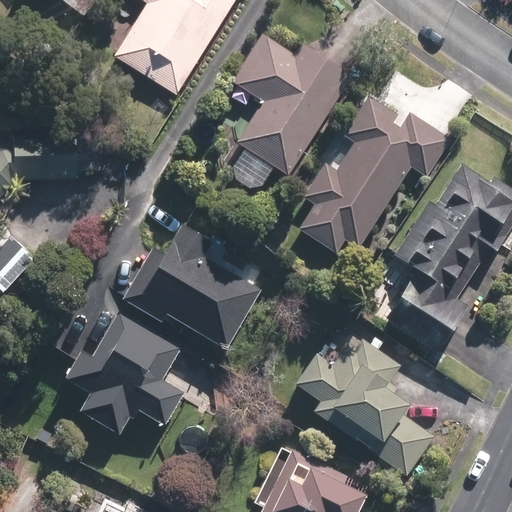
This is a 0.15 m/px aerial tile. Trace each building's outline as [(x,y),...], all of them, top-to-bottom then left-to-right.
[(172,90),(227,0),(148,0),(149,0),(115,55),(172,90)] [(282,174),(342,77),(297,50),(292,58),(260,39),(234,82),(264,100),(236,145),(282,174)] [(421,171),(438,144),(404,123),(400,130),(389,123),(393,116),(367,100),(308,197),(314,201),(301,223),(336,244),(341,236),(355,245),(406,162),(421,171)] [(2,184),(10,176),(13,176),(14,180),(73,179),(72,136),(13,137),(13,147),(0,146),(0,190),(4,186),(2,184)] [(511,199),(460,166),(403,257),(418,266),(387,316),(435,346),(461,305),(449,297),(454,289),(459,292),(511,208),(511,199)] [(225,345),(256,291),(200,258),(209,243),(181,227),(164,255),(153,249),(124,298),(159,318),(164,310),(225,345)] [(174,349),(118,315),(90,359),(80,353),(66,375),(92,391),(82,409),(117,430),(132,404),(158,420),(176,392),(155,379),(174,349)] [(323,399),(316,409),(400,469),(423,437),(390,413),(396,405),(372,388),(389,365),(362,346),(356,355),(345,347),(329,370),(315,360),(299,382),(323,399)] [(347,511),(360,488),(293,454),(263,511),(347,511)]
